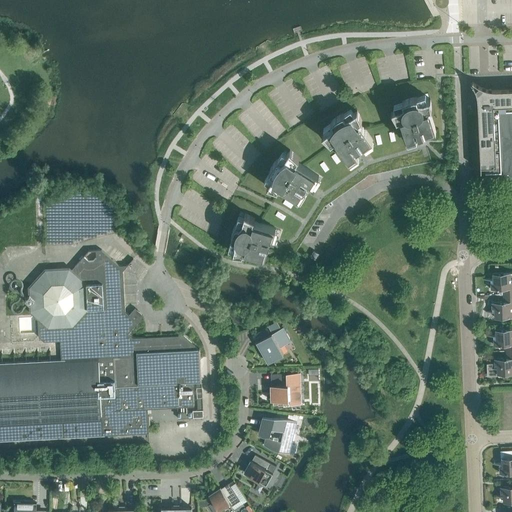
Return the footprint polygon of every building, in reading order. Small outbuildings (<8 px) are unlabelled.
[(511,179),(511,92),(509,93),(508,88),(477,90),(478,106),(482,105),(486,180),(511,179)] [(436,130),(429,110),(429,109),(431,109),(432,109),(430,98),(430,99),(418,103),(417,97),(414,97),(411,98),(408,99),(405,100),(402,102),(403,102),(404,107),(392,111),(391,111),(397,121),(398,120),(397,120),(399,119),(407,141),(417,138),(418,142),(425,139),(424,134),(436,130)] [(373,141),(363,128),(359,122),(361,120),(361,121),(362,120),(357,110),(356,110),(357,111),(347,118),(343,114),(344,113),(343,113),(340,114),(338,116),(335,118),(333,120),(330,122),(331,122),(334,127),(323,135),(322,134),(322,135),(331,144),(332,143),(331,143),(334,141),(350,162),(358,156),(357,155),(364,150),(361,147),(363,145),(364,147),(373,141)] [(433,165),(425,139),(418,142),(417,138),(407,141),(399,119),(397,120),(398,120),(397,121),(363,128),(373,141),(364,147),(363,145),(361,147),(364,150),(357,155),(358,156),(350,162),(334,141),(331,143),(332,143),(331,144),(302,164),(319,175),(313,184),(312,183),(307,190),(304,188),(302,190),(304,191),(298,200),(279,187),(278,189),(278,190),(269,204),(258,222),(276,228),(272,238),(276,239),(274,246),(300,254),(295,252),(324,206),(369,175),(431,161),(432,165),(433,165)] [(319,175),(302,164),(296,161),(298,158),(299,159),(299,158),(290,149),(289,150),(290,150),(282,162),(278,159),(277,158),(275,161),(273,163),(272,166),(270,169),(269,172),(270,172),(274,175),(268,185),(267,185),(267,186),(278,190),(278,189),(279,187),(298,200),(304,191),(302,190),(304,188),(307,190),(312,183),(313,184),(319,175)] [(276,228),(258,222),(253,221),(254,219),(255,218),(245,213),(245,214),(241,226),(236,224),(235,224),(234,227),(233,229),(232,232),(231,236),(231,239),(232,239),(237,240),(233,251),(233,252),(243,253),(243,252),(244,251),(265,257),(269,245),(274,247),(274,246),(276,239),(272,238),(276,228)] [(115,238),(115,221),(47,223),(47,240),(115,238)] [(123,270),(134,259),(133,258),(127,265),(119,265),(102,249),(89,250),(72,269),(70,268),(45,269),(29,287),(30,294),(25,299),(30,304),(31,311),(38,318),(39,336),(44,341),(60,340),(61,359),(0,361),(0,440),(149,432),(147,408),(157,408),(194,406),(192,381),(201,380),(200,348),(183,335),(133,338),(128,333),(138,322),(132,317),(125,311),(123,270)] [(316,259),(319,253),(314,250),(311,256),(316,259)] [(503,288),(503,295),(511,294),(511,281),(511,282),(510,273),(493,273),(493,279),(490,279),(491,288),(503,288)] [(511,294),(503,295),(504,302),(491,302),(492,312),(494,311),(495,317),(511,316),(511,294)] [(283,327),(281,328),(277,321),(268,327),(272,333),(255,343),(259,351),(263,349),(270,361),(284,353),(280,347),(291,341),(283,327)] [(506,344),(506,351),(511,350),(511,328),(495,330),(495,335),(493,335),(493,345),(506,344)] [(511,350),(506,351),(506,358),(494,358),(494,363),(487,363),(487,376),(498,375),(498,373),(511,372),(511,350)] [(294,373),(271,374),(273,374),(273,385),(271,385),(272,400),(284,400),(284,404),(290,404),(301,404),(300,385),(300,384),(294,384),(294,373)] [(297,421),(285,418),(262,416),(258,434),(270,435),(272,428),(281,430),(278,440),(265,437),(263,445),(272,449),(289,454),(289,453),(286,452),(288,443),(291,444),(296,421),(297,422),(297,421)] [(511,450),(501,451),(501,450),(501,463),(499,463),(499,472),(511,472),(511,479),(511,478),(511,450)] [(276,466),(271,463),(255,454),(251,460),(245,472),(266,484),(276,466)] [(511,478),(511,479),(511,482),(511,485),(500,486),(501,495),(503,495),(503,501),(511,500),(511,478)] [(240,500),(228,483),(221,488),(220,488),(209,495),(211,497),(213,501),(208,505),(209,505),(214,511),(228,511),(234,508),(232,505),(240,500)] [(43,511),(44,510),(43,510),(43,511),(36,511),(36,502),(14,502),(14,511),(43,511)]
